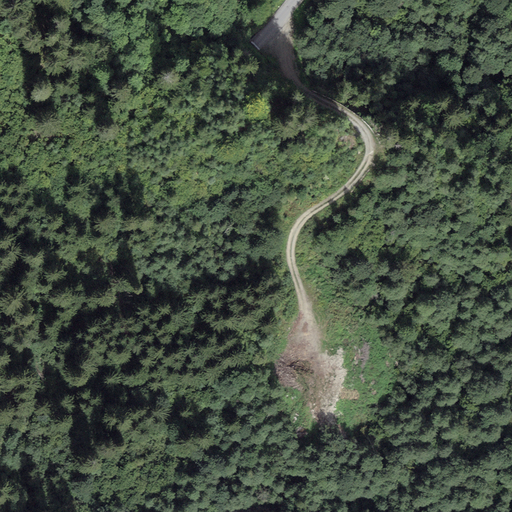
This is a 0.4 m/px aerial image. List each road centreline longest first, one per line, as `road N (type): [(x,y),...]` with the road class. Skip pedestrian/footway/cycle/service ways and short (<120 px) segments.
road 1 (unclassified): [(296,0),(255,45),(225,108),(180,283),(172,394),(181,511)]
road 2 (track): [(276,24),(292,70),(325,103),(360,122),(371,149),(353,183),(305,216),(288,249),(305,302),(304,364)]
